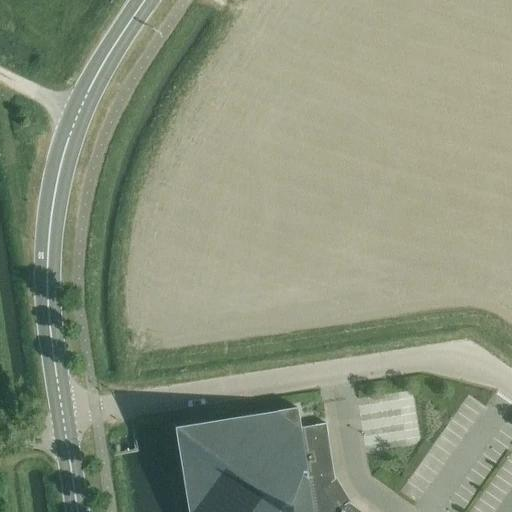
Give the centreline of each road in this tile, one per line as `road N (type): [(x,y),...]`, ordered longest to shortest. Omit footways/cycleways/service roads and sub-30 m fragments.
road 1 (unclassified): [(511,384),(468,364),(420,359),(62,415)]
road 2 (secondary): [(62,415),(46,286),(59,168),(99,70),(145,0)]
